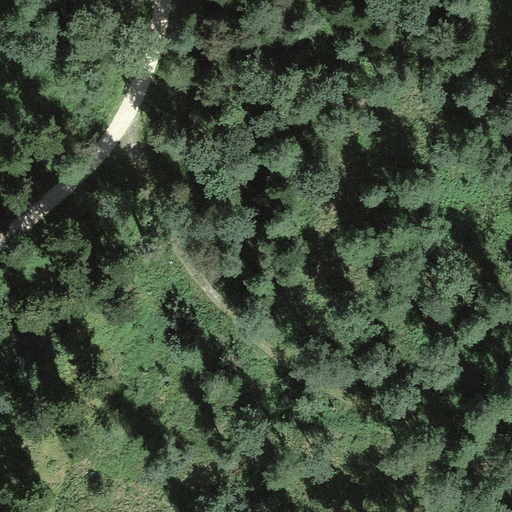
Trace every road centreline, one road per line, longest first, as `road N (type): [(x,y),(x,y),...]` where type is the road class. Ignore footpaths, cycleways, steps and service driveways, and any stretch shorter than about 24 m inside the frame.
road 1 (track): [(126,112),(144,204),(189,281),(292,387),(399,419),(511,422)]
road 2 (track): [(0,240),(103,147),(165,27),(166,0)]
